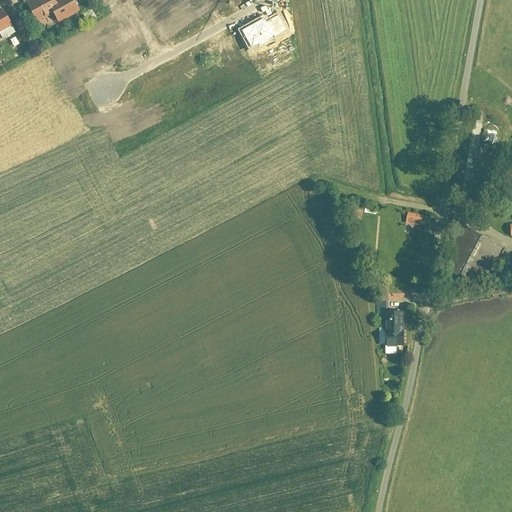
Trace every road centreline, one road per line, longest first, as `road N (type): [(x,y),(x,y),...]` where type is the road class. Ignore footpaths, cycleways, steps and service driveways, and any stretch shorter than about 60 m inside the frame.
road 1 (residential): [(386,511),(479,0)]
road 2 (track): [(367,0),(396,187),(443,200)]
road 3 (residential): [(94,93),(271,0)]
